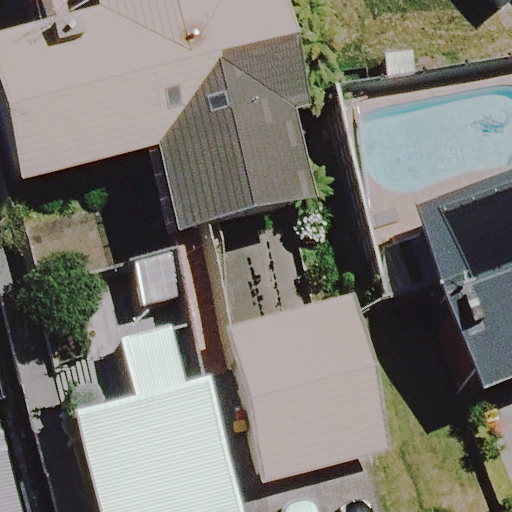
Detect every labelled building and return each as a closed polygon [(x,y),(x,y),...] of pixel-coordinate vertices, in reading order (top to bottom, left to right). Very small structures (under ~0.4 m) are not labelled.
[(16,0),(32,57),(0,65),(0,186),(7,211),(140,175),(163,260),(326,216),(267,0),(246,0),(216,8),(213,0),(16,0)] [(511,208),(391,248),(450,426),(511,405),(511,208)] [(382,466),(343,323),(220,356),(259,500),(382,466)] [(229,511),(200,400),(64,436),(84,511),(229,511)] [(0,511),(23,511),(0,423),(0,511)]
